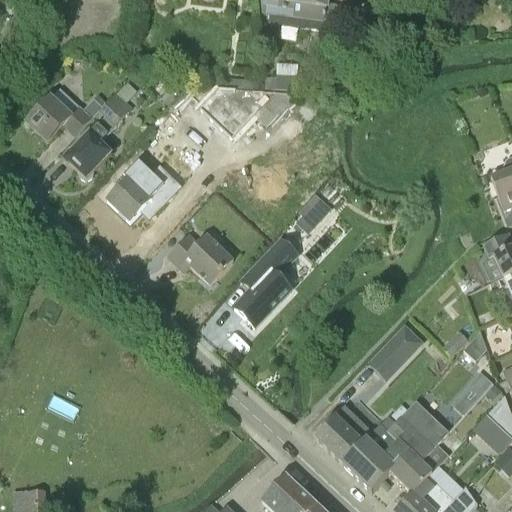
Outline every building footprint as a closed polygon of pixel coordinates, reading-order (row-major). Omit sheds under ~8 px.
[(260,0),(261,18),(268,19),(268,28),(334,35),(335,25),(324,24),(326,11),(305,8),(305,0),(260,0)] [(305,0),(305,8),(326,11),(324,24),(335,25),(337,8),(328,7),(329,0),(305,0)] [(264,93),(296,95),(297,68),(277,67),(276,81),(265,80),(264,93)] [(363,89),(345,68),(336,76),(353,97),(354,96),(363,89)] [(218,92),(200,112),(232,143),(254,119),(266,131),(297,98),(254,95),(254,83),(221,81),(221,92),(218,92)] [(117,97),(127,106),(137,95),(127,86),(117,97)] [(184,101),(196,114),(207,102),(195,90),(184,101)] [(99,114),(106,106),(98,98),(94,103),(83,114),(79,110),(71,120),(51,101),(26,128),(47,147),(63,129),(75,140),(99,114)] [(98,149),(111,135),(129,116),(113,100),(107,106),(106,106),(99,114),(105,120),(67,160),(76,169),(74,172),(79,177),(80,182),(86,186),(92,182),(93,177),(109,160),(98,149)] [(511,160),(506,163),(502,172),(502,175),(490,180),(503,215),(511,211),(511,160)] [(130,226),(150,205),(143,198),(157,183),(138,166),(123,181),(127,184),(108,205),(130,226)] [(478,179),(482,189),(488,187),(484,176),(478,179)] [(327,213),(319,205),(311,213),(320,221),(327,213)] [(503,281),(511,276),(511,246),(508,238),(482,250),(485,256),(479,265),(489,286),(489,287),(489,288),(498,283),(503,281)] [(210,290),(233,266),(205,240),(197,249),(187,241),(167,262),(177,272),(183,265),(210,290)] [(273,249),(240,283),(250,293),(230,315),(250,334),(287,295),(274,282),(290,265),(273,249)] [(511,276),(503,281),(511,299),(511,276)] [(498,283),(489,288),(492,294),(501,290),(498,283)] [(404,330),(368,368),(387,386),(423,348),(404,330)] [(467,346),(458,335),(442,353),(450,362),(467,346)] [(476,341),(464,353),(474,363),(486,352),(476,341)] [(506,385),(511,382),(511,372),(511,371),(502,375),(506,385)] [(486,397),(493,404),(501,394),(494,388),(486,397)] [(494,427),(501,434),(511,423),(503,401),(486,420),(494,427)] [(397,431),(405,421),(403,418),(394,427),(388,421),(397,412),(389,405),(388,404),(367,424),(375,432),(360,447),(348,435),(345,432),(356,421),(344,410),(314,442),(344,471),(389,424),(397,431)] [(423,466),(436,451),(449,437),(417,407),(405,421),(397,431),(389,424),(344,471),(371,497),(391,477),(396,473),(392,469),(409,452),(423,466)] [(388,421),(394,427),(403,418),(407,414),(401,408),(397,412),(388,421)] [(497,461),(511,474),(511,452),(508,449),(497,461)] [(448,461),(447,460),(436,451),(423,466),(409,452),(392,469),(396,473),(417,491),(427,481),(429,482),(448,461)] [(316,511),(318,511),(285,481),(262,506),(268,511),(210,511),(209,511),(207,511),(316,511)] [(451,504),(429,482),(427,481),(417,491),(412,497),(398,511),(443,511),(448,508),(451,504)] [(472,511),(477,508),(466,491),(453,505),(451,504),(448,508),(451,511),(472,511)] [(48,511),(49,496),(13,496),(13,511),(48,511)]
